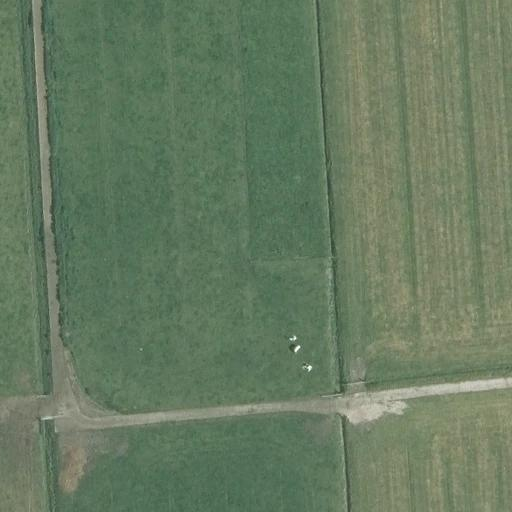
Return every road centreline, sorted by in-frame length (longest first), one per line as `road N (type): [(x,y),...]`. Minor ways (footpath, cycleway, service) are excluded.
road 1 (track): [(62,409),(69,428),(511,384)]
road 2 (track): [(62,409),(37,0)]
